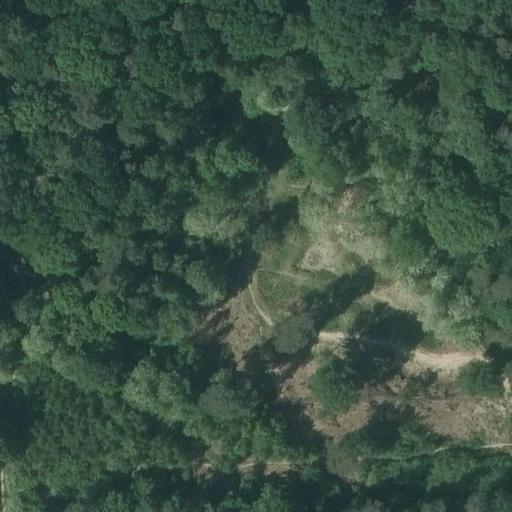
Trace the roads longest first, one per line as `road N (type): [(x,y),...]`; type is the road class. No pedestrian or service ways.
road 1 (track): [(9,300),(29,170),(0,115)]
road 2 (track): [(0,456),(9,300)]
